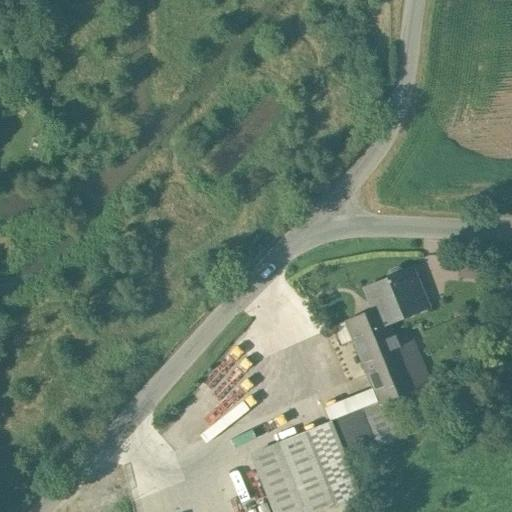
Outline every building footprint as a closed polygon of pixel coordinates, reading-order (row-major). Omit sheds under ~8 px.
[(411,284),(406,273),(404,274),(403,272),(396,269),(390,272),(387,279),(387,280),(366,289),(375,310),(381,308),(388,324),(405,317),(402,311),(424,302),(416,282),(411,284)] [(375,310),(345,322),(357,352),(409,331),(408,329),(392,335),(388,324),(381,308),(375,310)] [(409,331),(357,352),(373,393),(378,405),(430,385),(409,331)] [(378,405),(373,393),(322,413),(329,430),(342,464),(393,444),(378,405)] [(342,464),(329,430),(249,461),(268,511),(333,511),(357,503),(342,464)]
